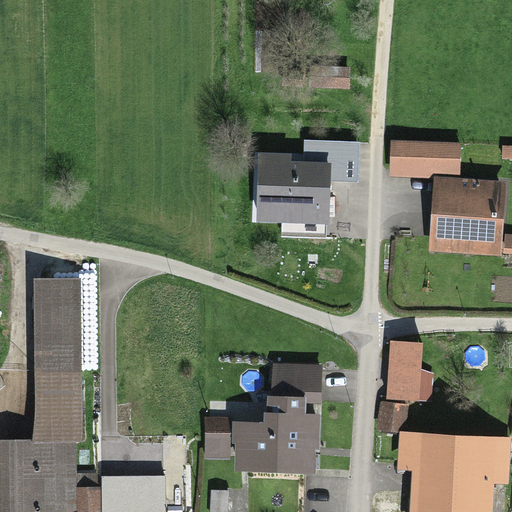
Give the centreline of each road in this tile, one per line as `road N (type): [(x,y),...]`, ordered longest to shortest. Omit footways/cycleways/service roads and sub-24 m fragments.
road 1 (residential): [(370,335),(163,266),(0,234)]
road 2 (residential): [(370,335),(374,105)]
road 3 (residential): [(359,511),(370,335)]
road 4 (residential): [(511,327),(370,335)]
